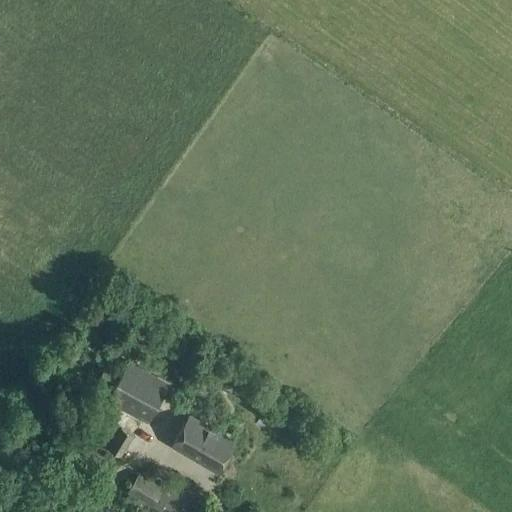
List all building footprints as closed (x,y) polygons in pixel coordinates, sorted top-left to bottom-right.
[(107,401),(107,402),(147,423),(168,385),(128,363),(122,373),(105,364),(96,379),(113,389),(107,401)] [(47,414),(43,419),(57,429),(70,410),(57,400),(53,405),(49,402),(43,411),(47,414)] [(189,416),(172,445),(217,472),(234,443),(189,416)] [(108,449),(120,457),(133,436),(121,429),(108,449)] [(153,507),(163,486),(138,473),(127,493),(153,507)]
